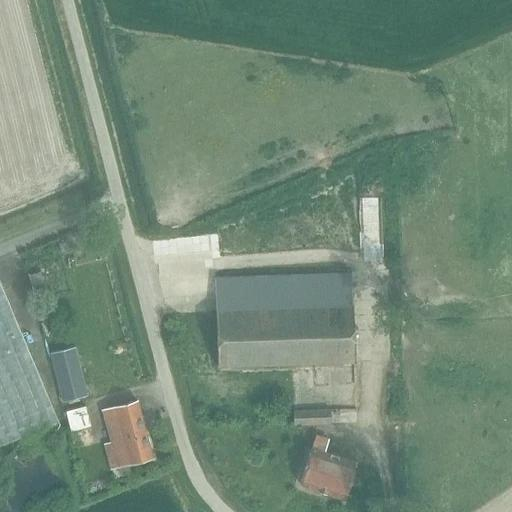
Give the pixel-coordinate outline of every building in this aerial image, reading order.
[(205,286),(209,276),(188,269),(184,279),(205,286)] [(215,278),(216,314),(218,365),(354,361),(351,274),(215,278)] [(0,445),(58,422),(0,282),(0,445)] [(152,458),(144,433),(135,400),(103,410),(120,467),(152,458)] [(293,411),(294,425),(355,422),(354,408),(293,411)] [(345,499),(356,463),(323,453),(327,439),(315,435),(300,485),(345,499)]
